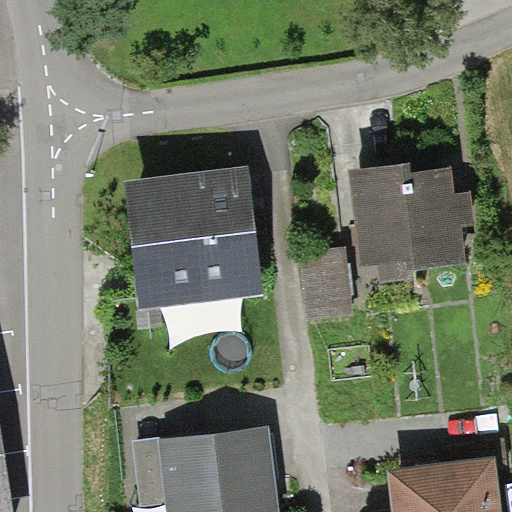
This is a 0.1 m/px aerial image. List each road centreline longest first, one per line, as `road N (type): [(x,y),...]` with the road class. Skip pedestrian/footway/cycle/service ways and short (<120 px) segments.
road 1 (residential): [(511,29),(351,83),(60,122)]
road 2 (residential): [(57,511),(60,122)]
road 3 (residential): [(60,122),(32,0)]
